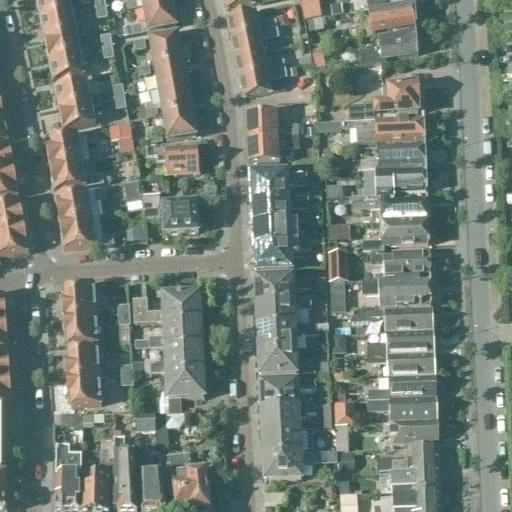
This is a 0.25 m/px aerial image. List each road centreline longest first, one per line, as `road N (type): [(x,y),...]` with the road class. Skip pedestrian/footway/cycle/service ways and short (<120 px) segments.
road 1 (residential): [(491,511),(466,0)]
road 2 (residential): [(235,264),(227,109),(206,0)]
road 3 (residential): [(246,511),(235,264)]
road 4 (residential): [(43,276),(0,33)]
road 5 (residential): [(30,511),(21,281)]
road 6 (residential): [(235,264),(43,276)]
